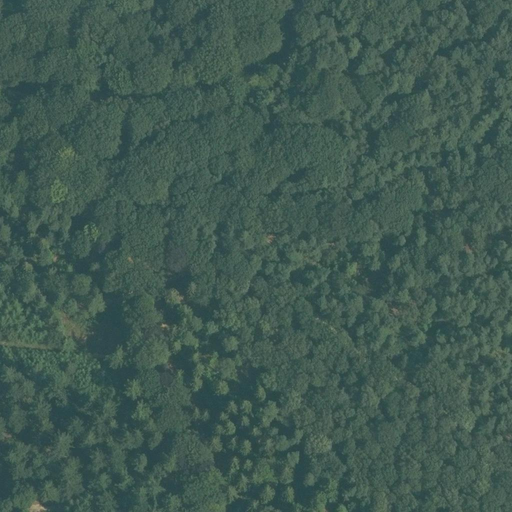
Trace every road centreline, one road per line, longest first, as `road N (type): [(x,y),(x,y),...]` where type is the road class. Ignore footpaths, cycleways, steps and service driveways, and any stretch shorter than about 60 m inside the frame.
road 1 (track): [(511,508),(421,390),(367,364),(291,301),(193,266)]
road 2 (track): [(0,88),(143,105),(243,86),(287,62),(304,0)]
road 3 (track): [(204,511),(97,220)]
road 4 (track): [(0,285),(123,303),(193,266)]
road 5 (track): [(147,359),(0,342)]
road 6 (track): [(97,220),(0,129)]
